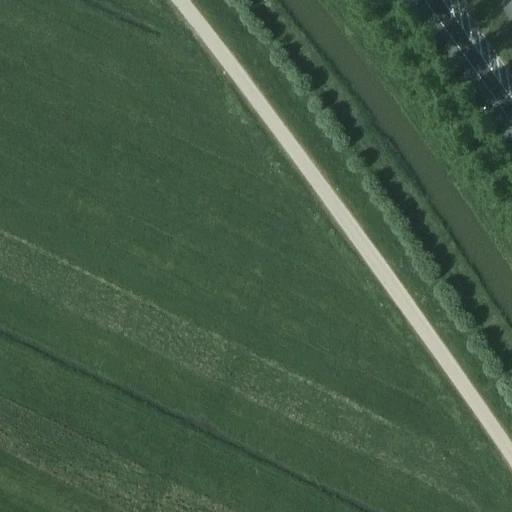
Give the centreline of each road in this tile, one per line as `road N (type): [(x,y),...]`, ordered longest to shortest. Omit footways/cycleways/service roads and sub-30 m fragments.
road 1 (track): [(511,359),(259,0)]
road 2 (motorway): [(430,0),(511,113)]
